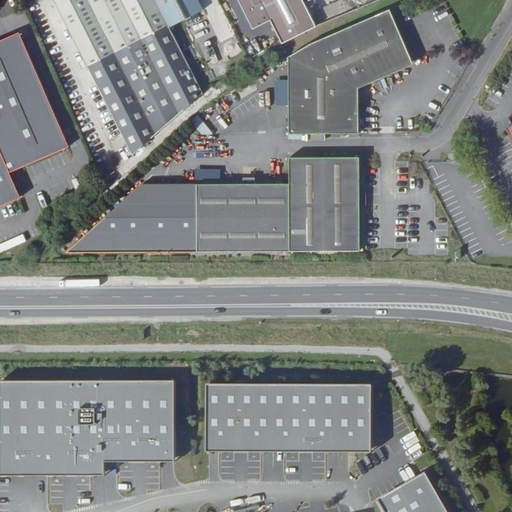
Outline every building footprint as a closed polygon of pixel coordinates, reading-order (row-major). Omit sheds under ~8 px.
[(157,0),(54,0),(87,68),(88,68),(130,158),(142,147),(184,110),(203,94),(172,31),(170,27),(157,0)] [(157,0),(170,27),(172,31),(205,13),(198,0),(157,0)] [(319,27),(305,0),(241,0),(256,29),(275,20),(287,44),(306,34),(319,27)] [(412,71),(391,9),(314,42),(289,57),(290,135),(295,135),(361,134),(363,89),(412,71)] [(20,34),(0,42),(0,153),(9,174),(68,149),(20,34)] [(199,116),(193,121),(206,136),(216,135),(199,116)] [(9,174),(0,153),(0,206),(20,198),(9,174)] [(102,177),(111,171),(104,162),(96,168),(102,177)] [(296,186),(296,253),(368,253),(367,164),(296,165),(296,186)] [(115,170),(100,181),(107,190),(122,179),(115,170)] [(71,256),(203,254),(203,186),(149,187),(71,256)] [(203,254),(296,253),(296,186),(262,186),(249,186),(203,186),(203,254)] [(177,383),(2,383),(2,473),(114,473),(114,465),(177,465),(177,383)] [(371,386),(207,386),(207,449),(372,449),(371,386)] [(446,511),(425,475),(379,501),(385,511),(446,511)]
